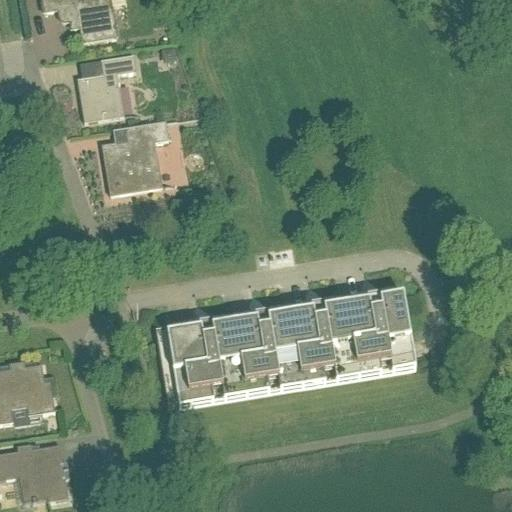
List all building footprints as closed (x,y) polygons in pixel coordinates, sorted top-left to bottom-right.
[(40,0),(43,19),(58,16),(60,25),(60,26),(60,27),(61,27),(61,28),(62,28),(63,28),(63,29),(64,29),(65,29),(70,28),(71,35),(80,34),(83,49),(115,44),(110,12),(124,10),(122,0),(40,0)] [(176,67),(174,55),(162,57),(164,69),(176,67)] [(84,130),(124,124),(117,82),(136,79),(133,63),(101,68),(103,83),(77,87),(84,130)] [(88,129),(62,136),(66,148),(91,141),(88,129)] [(110,203),(161,195),(154,150),(168,147),(165,129),(125,136),(127,149),(102,153),(110,203)] [(393,304),(392,298),(155,337),(166,410),(167,413),(178,412),(179,415),(415,377),(403,302),(393,304)] [(25,375),(24,369),(9,371),(10,377),(0,378),(0,431),(13,429),(11,417),(27,414),(28,423),(55,419),(50,389),(44,390),(41,372),(25,375)] [(32,457),(31,452),(17,454),(18,459),(0,461),(0,487),(19,485),(20,489),(23,509),(32,507),(32,510),(37,510),(37,507),(47,505),(48,509),(68,506),(60,453),(32,457)]
